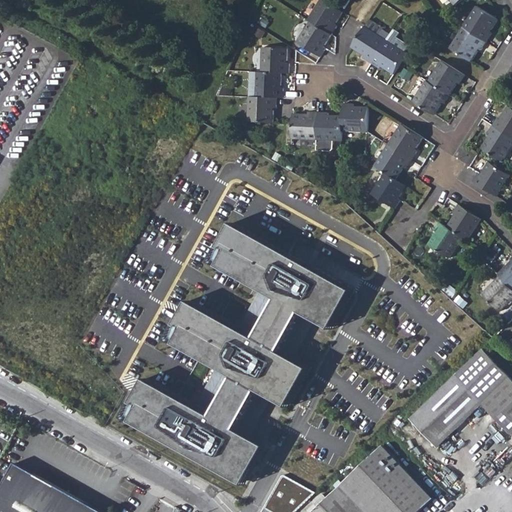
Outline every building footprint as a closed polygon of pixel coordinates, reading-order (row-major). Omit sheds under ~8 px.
[(335,23),(342,11),(325,0),(320,0),(309,19),(311,21),(332,34),(338,25),(335,23)] [(477,5),(464,26),(488,41),(493,32),(491,31),(499,18),(477,5)] [(363,57),(372,63),(387,39),(380,34),(383,30),(384,28),(370,19),(366,25),(352,47),(365,55),(363,57)] [(297,41),(321,56),(326,48),(324,46),(332,34),(311,21),(297,41)] [(464,26),(451,47),(472,61),(481,48),(482,49),(488,41),(464,26)] [(382,66),(394,73),(408,52),(406,51),(390,41),(393,35),(397,37),(399,33),(394,29),(390,34),(387,39),(372,63),(381,67),(382,66)] [(380,34),(387,39),(390,34),(383,30),(380,34)] [(390,41),(406,51),(409,46),(397,37),(393,35),(390,41)] [(262,46),(261,71),(281,72),(289,73),(289,62),(287,61),(288,47),(262,46)] [(462,83),(467,75),(443,59),(430,81),(451,94),(459,82),(462,83)] [(280,86),(281,72),(261,71),(257,71),(255,95),(277,97),(283,97),(283,87),(280,86)] [(446,103),(451,94),(430,81),(428,79),(414,100),(436,114),(444,102),(446,103)] [(276,107),(277,97),(255,95),(249,95),(248,120),(273,122),(274,107),(276,107)] [(343,130),(368,131),(369,106),(355,105),(355,103),(345,103),(344,115),(343,130)] [(499,116),(494,125),(511,136),(511,106),(509,105),(501,117),(499,116)] [(308,114),(294,113),(293,122),(293,138),(318,139),(319,112),(309,112),(308,114)] [(335,140),(343,140),(343,130),(344,115),(329,115),(329,113),(319,112),(318,139),(317,150),(332,151),(335,147),(335,140)] [(417,149),(424,137),(403,124),(390,145),(413,159),(418,151),(417,149)] [(491,134),(482,147),(504,160),(511,147),(511,136),(494,125),(489,133),(491,134)] [(408,168),(413,159),(390,145),(376,165),(387,172),(398,179),(406,167),(408,168)] [(482,174),(479,172),(474,180),(498,195),(511,174),(491,160),(482,174)] [(400,198),(408,185),(398,179),(387,172),(374,193),(397,208),(402,200),(400,198)] [(469,239),(482,218),(459,204),(454,212),(456,213),(448,226),(464,236),(469,239)] [(450,257),(464,236),(448,226),(441,221),(436,230),(438,231),(430,244),(450,257)] [(198,305),(190,300),(180,319),(168,340),(176,344),(200,358),(226,372),(205,411),(179,396),(154,382),(147,378),(137,397),(125,417),(132,422),(246,485),(268,446),(250,435),(252,415),(265,393),(286,405),(290,407),(311,368),(308,366),(286,354),(308,315),(329,327),(333,329),(355,290),(351,288),(233,223),(223,241),(212,262),(219,266),(242,279),(270,294),(248,333),(221,317),(198,305)] [(511,260),(499,273),(501,275),(511,286),(511,260)] [(511,300),(511,286),(501,275),(483,293),(501,310),(511,300)] [(483,405),(511,433),(511,379),(484,351),(412,418),(438,447),(483,405)] [(420,511),(433,501),(383,448),(313,511),(420,511)] [(104,511),(16,463),(0,491),(0,511),(104,511)] [(296,511),(317,492),(286,475),(283,475),(262,511),(296,511)]
